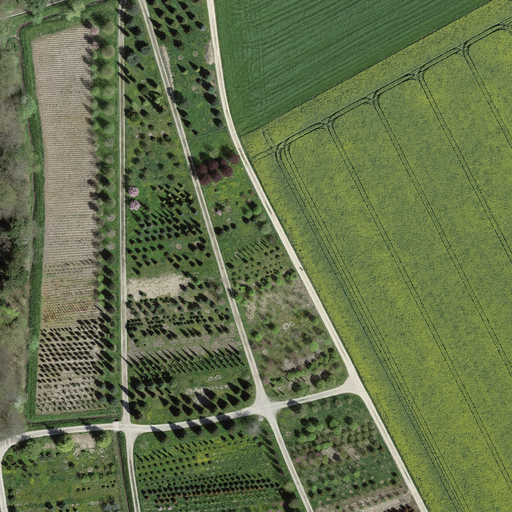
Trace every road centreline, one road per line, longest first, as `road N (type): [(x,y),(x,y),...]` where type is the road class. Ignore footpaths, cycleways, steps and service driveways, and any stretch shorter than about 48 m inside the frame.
road 1 (track): [(209,0),(233,136),(424,511)]
road 2 (track): [(0,446),(40,432),(123,425),(123,0)]
road 3 (track): [(311,511),(266,408),(141,0)]
road 4 (track): [(138,511),(123,425),(174,425),(359,386)]
